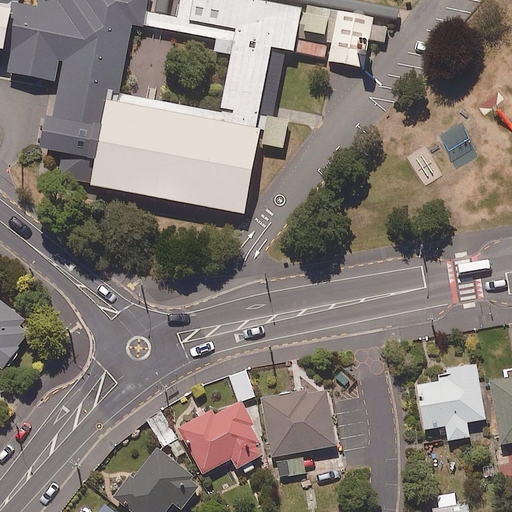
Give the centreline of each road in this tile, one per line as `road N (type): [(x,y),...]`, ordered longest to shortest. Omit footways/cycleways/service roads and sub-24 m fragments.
road 1 (residential): [(356,301),(379,400),(384,511)]
road 2 (secondary): [(162,341),(356,301)]
road 3 (secondary): [(0,508),(122,367)]
road 4 (tertiary): [(0,222),(124,326)]
road 5 (secondary): [(356,301),(511,271)]
